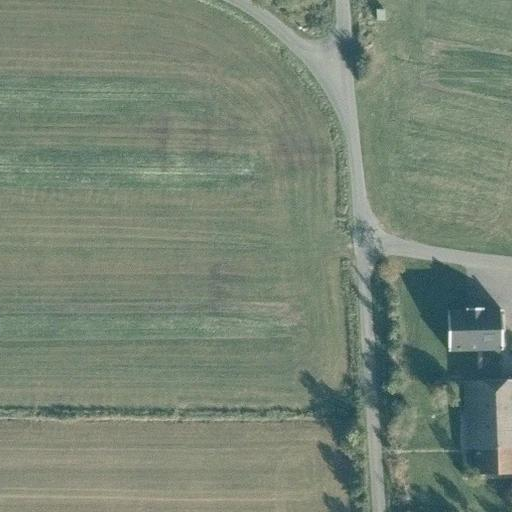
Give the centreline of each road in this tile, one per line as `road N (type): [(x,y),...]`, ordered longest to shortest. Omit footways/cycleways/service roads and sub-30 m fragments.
road 1 (residential): [(348,111),(379,511)]
road 2 (residential): [(255,0),(320,52),(348,111)]
